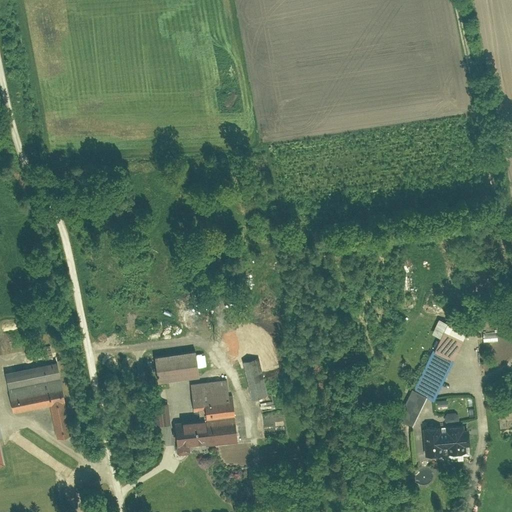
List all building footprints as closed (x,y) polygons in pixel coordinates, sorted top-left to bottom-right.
[(449,314),(399,415),(411,421),(424,396),(431,400),(469,324),(449,314)] [(253,333),(233,338),(250,403),(270,397),(253,333)] [(197,346),(157,353),(162,380),(202,373),(197,346)] [(58,362),(4,373),(12,414),(49,407),(56,439),(73,436),(64,391),(58,362)] [(229,378),(191,382),(194,411),(201,410),(202,418),(176,421),(180,456),(194,454),(193,447),(240,442),(235,393),(231,393),(229,378)] [(168,409),(162,410),(164,424),(170,423),(168,409)] [(463,424),(422,427),(424,454),(443,453),(442,447),(447,447),(447,452),(465,451),(464,445),(469,444),(468,429),(463,429),(463,424)]
